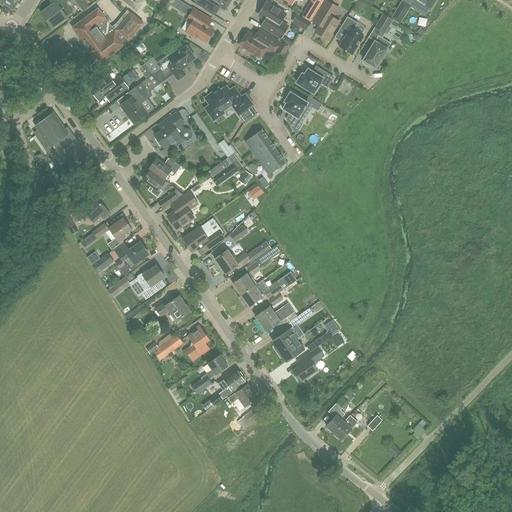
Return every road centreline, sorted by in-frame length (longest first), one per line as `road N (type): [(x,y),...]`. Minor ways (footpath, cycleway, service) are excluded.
road 1 (tertiary): [(379,496),(287,408),(105,157)]
road 2 (residential): [(379,496),(511,359)]
road 3 (unclassified): [(0,288),(36,222),(33,170),(17,121)]
road 4 (residential): [(105,157),(200,86),(217,57)]
road 5 (residential): [(272,87),(305,46),(364,79)]
